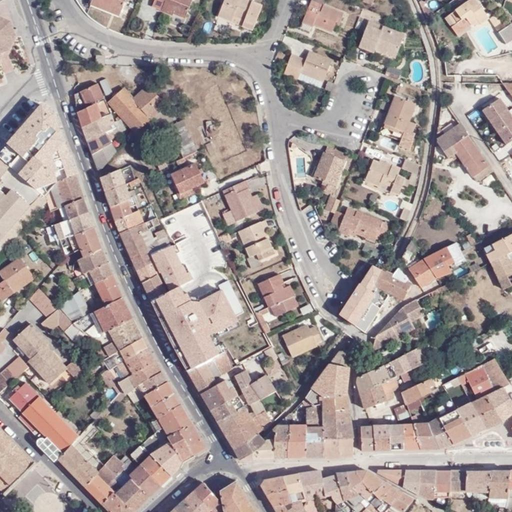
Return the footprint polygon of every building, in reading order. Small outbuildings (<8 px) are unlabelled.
[(103,5),(102,9),(110,12),(111,9),(120,13),(124,0),(91,0),(91,1),(103,5)] [(246,0),(223,0),(218,15),(231,21),(233,16),(244,20),(242,25),(252,29),(261,6),(246,0)] [(489,18),(475,0),(468,0),(445,18),(451,27),(456,35),(471,25),(480,25),(489,18)] [(313,26),(314,24),(332,32),(336,24),(338,25),(343,14),(310,1),(302,22),(313,26)] [(16,35),(11,21),(0,16),(0,53),(11,49),(16,35)] [(231,21),(242,25),(244,20),(233,16),(231,21)] [(386,54),(387,50),(396,54),(404,35),(368,21),(358,46),(373,52),(374,49),(386,54)] [(502,22),(495,27),(499,32),(506,27),(502,22)] [(511,39),(511,31),(508,25),(506,27),(499,32),(507,43),(511,39)] [(298,78),(301,71),(323,81),(331,61),(307,51),(304,59),(292,55),(285,73),(298,78)] [(97,56),(96,64),(104,64),(104,57),(97,56)] [(400,76),(401,68),(389,67),(388,75),(400,76)] [(108,93),(113,91),(107,78),(102,80),(108,93)] [(79,92),(84,104),(75,107),(82,127),(110,114),(97,83),(79,92)] [(511,83),(503,83),(511,95),(511,96),(511,83)] [(133,99),(123,88),(107,103),(134,132),(161,109),(155,103),(158,100),(147,87),(133,99)] [(414,103),(396,96),(389,114),(385,124),(394,128),(391,136),(402,141),(401,146),(406,148),(415,124),(408,122),(414,103)] [(511,117),(499,99),(483,110),(507,144),(511,140),(511,117)] [(54,127),(58,125),(54,114),(41,102),(22,124),(6,142),(0,151),(0,252),(25,227),(41,207),(49,199),(47,194),(58,181),(76,174),(71,159),(57,166),(55,161),(52,158),(61,148),(61,144),(54,127)] [(394,128),(385,124),(389,114),(385,113),(378,132),(391,136),(394,128)] [(84,134),(113,122),(110,114),(82,127),(84,134)] [(116,127),(118,133),(125,130),(121,119),(119,120),(118,116),(115,117),(116,121),(113,122),(116,127)] [(475,182),(492,172),(463,120),(436,135),(448,157),(458,151),(475,182)] [(105,132),(116,127),(113,122),(84,134),(87,141),(105,132)] [(179,149),(182,158),(197,151),(185,125),(173,131),(181,148),(179,149)] [(91,154),(111,144),(105,132),(87,141),(91,154)] [(99,172),(116,152),(111,144),(91,154),(99,172)] [(346,161),(350,152),(329,144),(327,147),(325,153),(346,161)] [(327,147),(325,146),(316,166),(319,168),(325,153),(327,147)] [(55,161),(64,151),(61,148),(52,158),(55,161)] [(341,180),(339,179),(346,161),(325,153),(319,168),(316,166),(312,175),(314,176),(314,178),(327,183),(338,187),(341,180)] [(160,155),(153,158),(160,169),(165,166),(160,155)] [(418,164),(405,159),(400,168),(411,173),(408,181),(405,179),(403,185),(407,187),(408,184),(414,186),(416,180),(418,164)] [(380,167),(381,164),(379,163),(373,161),(366,181),(399,194),(403,185),(405,179),(398,176),(400,169),(386,163),(384,169),(380,167)] [(196,165),(172,176),(180,193),(205,183),(196,165)] [(101,179),(106,193),(125,185),(120,171),(102,179),(101,179)] [(67,204),(85,197),(76,174),(58,181),(47,194),(49,199),(52,210),(61,206),(67,204)] [(129,183),(131,187),(141,182),(139,178),(136,180),(129,183)] [(250,189),(246,182),(223,192),(237,221),(258,212),(251,198),(248,191),(250,189)] [(198,190),(206,186),(205,183),(180,193),(177,195),(179,200),(198,191),(198,190)] [(335,194),(338,187),(327,183),(324,192),(331,195),(332,193),(335,194)] [(127,200),(130,198),(125,185),(106,193),(111,206),(127,200)] [(143,209),(137,196),(133,197),(137,205),(139,211),(143,209)] [(263,210),(256,196),(251,198),(258,212),(263,210)] [(331,196),(326,209),(336,213),(341,201),(331,196)] [(67,204),(61,206),(65,219),(90,211),(85,197),(67,204)] [(130,208),(137,205),(133,197),(130,198),(127,200),(130,208)] [(111,206),(116,221),(132,214),(130,208),(127,200),(111,206)] [(400,218),(410,219),(411,202),(402,201),(400,218)] [(344,217),(336,213),(331,226),(340,229),(339,232),(347,236),(348,234),(350,230),(358,233),(357,234),(366,238),(366,239),(374,242),(376,238),(383,241),(389,225),(348,208),(344,217)] [(61,238),(70,235),(95,226),(90,211),(65,219),(56,223),(58,227),(61,238)] [(141,225),(136,212),(132,214),(137,227),(141,225)] [(121,233),(137,227),(132,214),(116,221),(121,233)] [(157,218),(141,225),(137,227),(121,233),(125,242),(149,231),(148,230),(160,225),(158,221),(157,218)] [(266,228),(263,222),(239,232),(250,257),(259,253),(261,259),(276,252),(273,247),(271,248),(263,230),(266,228)] [(78,250),(82,248),(86,257),(103,248),(95,226),(70,235),(72,240),(74,240),(78,250)] [(125,242),(133,259),(149,252),(147,246),(158,240),(163,250),(169,247),(173,253),(163,231),(151,236),(149,231),(125,242)] [(511,234),(484,249),(491,263),(507,255),(511,252),(511,234)] [(61,238),(63,244),(72,240),(70,235),(61,238)] [(414,258),(417,248),(412,239),(401,258),(422,289),(436,279),(437,279),(424,260),(417,263),(414,258)] [(147,246),(149,252),(155,263),(160,274),(161,274),(178,264),(173,253),(169,247),(163,250),(158,240),(147,246)] [(451,272),(449,266),(465,258),(463,255),(461,251),(457,243),(424,260),(437,279),(439,277),(438,274),(444,271),(446,275),(448,274),(451,272)] [(463,255),(473,250),(471,247),(461,251),(463,255)] [(108,262),(106,256),(103,248),(86,257),(80,259),(83,266),(86,273),(108,262)] [(269,265),(288,258),(285,250),(266,258),(269,265)] [(149,252),(133,259),(138,271),(155,263),(149,252)] [(494,268),(504,290),(511,286),(511,265),(511,266),(507,255),(491,263),(494,268)] [(0,283),(0,296),(2,300),(14,292),(11,288),(32,274),(21,257),(0,272),(5,280),(0,283)] [(237,303),(214,257),(185,271),(190,282),(194,290),(205,284),(219,312),(237,303)] [(77,269),(83,266),(80,259),(75,262),(75,266),(77,269)] [(114,274),(111,268),(108,262),(86,273),(82,275),(85,280),(89,278),(94,275),(97,282),(114,274)] [(478,262),(469,266),(472,272),(480,268),(478,262)] [(155,263),(138,271),(144,283),(158,275),(160,274),(155,263)] [(167,294),(152,301),(159,316),(186,304),(179,288),(190,282),(185,271),(181,263),(178,264),(161,274),(164,281),(162,282),(167,294)] [(371,283),(374,284),(375,285),(382,270),(372,265),(363,279),(371,283)] [(406,281),(407,278),(402,270),(398,270),(397,271),(395,276),(384,271),(382,270),(375,285),(374,286),(390,293),(404,300),(411,284),(406,281)] [(14,292),(34,278),(32,274),(11,288),(14,292)] [(97,282),(106,300),(108,305),(124,297),(114,274),(97,282)] [(158,275),(144,283),(152,301),(167,294),(162,282),(158,275)] [(259,285),(270,308),(272,307),(277,305),(282,314),(298,308),(293,297),(290,299),(285,289),(283,290),(281,285),(283,284),(279,275),(259,285)] [(362,299),(371,283),(363,279),(359,285),(354,294),(362,299)] [(193,315),(196,319),(205,314),(194,290),(190,282),(179,288),(186,304),(191,316),(193,315)] [(452,282),(441,288),(436,290),(439,296),(456,287),(454,282),(452,282)] [(60,308),(41,286),(33,295),(51,316),(60,308)] [(295,297),(290,287),(285,289),(290,299),(293,297),(295,297)] [(134,318),(126,302),(124,297),(108,305),(100,309),(92,313),(90,309),(80,290),(62,306),(76,322),(75,323),(79,328),(86,332),(97,324),(102,334),(134,318)] [(108,305),(106,300),(98,304),(100,309),(108,305)] [(402,308),(377,336),(372,350),(413,330),(409,323),(424,315),(416,300),(402,308)] [(100,309),(98,304),(90,309),(92,313),(100,309)] [(159,316),(165,329),(191,316),(186,304),(159,316)] [(282,314),(277,305),(272,307),(276,317),(282,314)] [(345,319),(351,310),(345,306),(339,316),(345,319)] [(75,323),(73,321),(60,308),(51,316),(42,323),(51,333),(60,325),(72,339),(73,340),(74,341),(75,341),(77,341),(78,341),(80,340),(85,335),(92,340),(94,340),(97,341),(101,341),(105,347),(93,354),(98,364),(103,360),(113,355),(102,334),(97,324),(86,332),(79,328),(75,323)] [(122,350),(143,337),(134,318),(102,334),(113,355),(116,354),(122,350)] [(428,328),(439,325),(438,319),(426,322),(428,328)] [(167,333),(176,349),(195,339),(187,323),(167,333)] [(49,343),(32,324),(30,326),(14,340),(19,345),(26,353),(32,359),(29,361),(51,385),(68,369),(76,378),(84,373),(74,360),(67,367),(47,345),(49,343)] [(223,337),(226,335),(222,326),(214,330),(202,336),(212,354),(226,346),(223,337)] [(5,327),(0,333),(0,355),(8,346),(3,341),(11,332),(5,327)] [(319,334),(313,337),(310,330),(308,327),(284,337),(292,357),(317,346),(316,343),(322,341),(319,334)] [(319,334),(316,327),(310,330),(313,337),(319,334)] [(262,328),(249,336),(253,343),(266,335),(262,328)] [(236,361),(228,345),(226,346),(212,354),(202,336),(195,339),(176,349),(188,371),(205,362),(224,351),(233,368),(239,365),(236,361)] [(122,350),(128,359),(148,348),(143,337),(122,350)] [(441,351),(435,339),(391,363),(398,377),(414,370),(447,352),(445,349),(441,351)] [(18,346),(25,354),(26,353),(19,345),(18,346)] [(156,362),(151,353),(148,348),(128,359),(121,364),(110,370),(119,383),(156,362)] [(278,358),(273,349),(266,352),(272,362),(264,367),(267,373),(280,365),(276,359),(278,358)] [(205,362),(214,379),(233,368),(224,351),(205,362)] [(349,368),(348,353),(341,351),(327,370),(349,368)] [(282,353),(278,355),(283,366),(289,363),(287,359),(286,360),(282,353)] [(110,370),(121,364),(116,354),(113,355),(103,360),(109,368),(110,370)] [(511,378),(511,369),(503,355),(495,359),(508,381),(511,378)] [(0,393),(23,372),(30,366),(21,356),(2,373),(0,374),(0,393)] [(468,397),(468,398),(471,403),(486,429),(502,421),(487,395),(504,388),(510,385),(508,381),(495,359),(475,370),(458,378),(462,386),(469,382),(474,394),(468,397)] [(128,393),(135,402),(147,395),(141,385),(162,372),(156,362),(119,383),(120,384),(125,390),(128,393)] [(217,385),(214,379),(205,362),(188,371),(201,394),(217,385)] [(398,377),(391,363),(373,372),(358,378),(357,384),(359,391),(382,382),(384,384),(395,378),(398,377)] [(110,370),(109,368),(100,375),(110,388),(113,386),(119,396),(125,390),(120,384),(119,383),(110,370)] [(324,397),(346,395),(349,368),(327,370),(316,385),(304,400),(311,406),(324,397)] [(236,375),(242,389),(252,384),(245,370),(236,375)] [(147,395),(168,382),(162,372),(141,385),(147,395)] [(250,405),(260,399),(276,391),(266,376),(252,384),(242,389),(244,393),(250,405)] [(438,388),(443,386),(445,384),(441,376),(434,379),(438,388)] [(398,389),(400,388),(395,378),(384,384),(382,382),(359,391),(365,410),(393,399),(391,392),(398,389)] [(462,386),(458,378),(445,384),(443,386),(445,389),(448,394),(463,387),(462,386)] [(232,383),(226,380),(217,385),(201,394),(210,409),(238,396),(237,394),(232,383)] [(431,380),(403,393),(406,404),(419,398),(427,393),(436,389),(431,380)] [(33,432),(59,459),(60,458),(84,432),(61,409),(57,412),(27,382),(21,388),(18,385),(15,389),(17,391),(10,399),(24,413),(19,418),(33,432)] [(175,393),(170,386),(168,382),(147,395),(154,406),(175,393)] [(433,399),(441,394),(440,392),(438,388),(436,389),(427,393),(435,407),(437,407),(433,399)] [(502,421),(511,413),(511,402),(504,388),(487,395),(502,421)] [(100,423),(128,393),(125,390),(119,396),(111,403),(108,407),(96,419),(100,423)] [(181,404),(175,393),(154,406),(156,411),(160,417),(181,404)] [(425,412),(435,407),(427,393),(419,398),(422,406),(425,412)] [(351,424),(346,395),(324,397),(324,426),(326,425),(351,424)] [(232,414),(245,407),(238,396),(210,409),(217,421),(232,414)] [(324,397),(311,406),(304,400),(302,402),(307,408),(307,418),(307,421),(303,421),(303,427),(291,427),(287,458),(304,458),(306,439),(307,429),(307,427),(324,426),(324,397)] [(410,413),(422,406),(419,398),(406,404),(410,413)] [(111,403),(107,399),(90,415),(95,420),(96,419),(108,407),(111,403)] [(258,413),(260,415),(265,412),(266,411),(260,399),(250,405),(255,415),(258,413)] [(452,401),(436,409),(441,418),(457,410),(452,401)] [(471,403),(457,410),(472,436),(486,429),(471,403)] [(181,431),(193,424),(181,404),(160,417),(156,411),(145,418),(155,434),(165,428),(171,438),(181,431)] [(410,413),(406,404),(403,405),(394,409),(399,421),(412,417),(410,413)] [(259,433),(254,423),(245,407),(232,414),(217,421),(234,449),(259,433)] [(280,410),(272,417),(274,421),(282,413),(280,410)] [(455,445),(472,436),(457,410),(441,418),(455,445)] [(265,412),(260,415),(258,413),(255,415),(264,431),(272,424),(265,412)] [(288,423),(293,418),(289,414),(284,420),(288,423)] [(417,418),(413,420),(414,424),(421,449),(439,449),(429,424),(428,420),(426,421),(426,424),(420,425),(417,418)] [(441,418),(429,424),(439,449),(455,445),(441,418)] [(291,427),(288,423),(284,420),(274,429),(274,458),(287,458),(291,427)] [(99,429),(92,423),(84,432),(60,458),(86,484),(97,473),(108,484),(115,478),(125,467),(123,465),(124,463),(114,456),(105,465),(85,444),(99,429)] [(194,453),(206,446),(193,424),(181,431),(194,453)] [(324,426),(324,428),(324,440),(338,440),(353,439),(351,424),(326,425),(324,426)] [(421,449),(414,424),(403,425),(405,450),(421,449)] [(405,450),(403,425),(390,426),(391,451),(405,450)] [(391,451),(390,426),(374,427),(375,451),(391,451)] [(35,462),(34,463),(19,447),(0,427),(0,486),(2,489),(1,490),(7,496),(9,494),(9,492),(12,488),(14,489),(17,486),(16,485),(27,474),(28,475),(31,472),(30,471),(35,466),(35,467),(38,465),(35,462)] [(375,451),(374,427),(362,427),(362,452),(375,451)] [(183,459),(194,453),(181,431),(171,438),(165,428),(155,434),(141,446),(172,475),(176,472),(183,459)] [(304,458),(324,458),(324,440),(324,428),(307,429),(306,439),(304,458)] [(263,439),(265,442),(253,451),(253,459),(274,458),(274,429),(263,439)] [(253,451),(265,442),(263,439),(261,436),(260,435),(259,433),(234,449),(240,459),(253,459),(253,451)] [(337,457),(353,457),(353,439),(338,440),(337,457)] [(324,440),(324,458),(337,457),(338,440),(324,440)] [(142,465),(161,485),(172,475),(141,446),(132,454),(142,465)] [(138,468),(129,459),(124,463),(123,465),(125,467),(151,496),(161,485),(142,465),(138,468)] [(134,511),(151,496),(125,467),(115,478),(120,484),(114,491),(134,511)] [(380,511),(385,511),(390,506),(402,493),(398,491),(388,485),(366,470),(358,472),(374,493),(377,497),(380,500),(382,499),(387,503),(379,510),(380,511)] [(323,480),(321,471),(299,474),(307,500),(303,507),(306,511),(322,511),(320,505),(319,498),(326,497),(323,480)] [(406,471),(399,471),(379,471),(378,472),(398,483),(404,486),(406,471)] [(421,471),(406,471),(404,486),(419,494),(421,471)] [(427,499),(435,499),(437,471),(421,471),(419,494),(427,499)] [(435,499),(450,498),(450,491),(451,471),(437,471),(435,499)] [(486,491),(485,498),(490,499),(490,497),(492,471),(477,471),(451,471),(450,491),(486,491)] [(509,489),(511,471),(492,471),(490,497),(508,498),(509,489)] [(368,500),(374,493),(358,472),(347,473),(349,485),(366,499),(368,500)] [(114,491),(120,484),(115,478),(108,484),(97,473),(86,484),(103,502),(114,491)] [(366,499),(349,485),(347,473),(337,474),(337,476),(345,500),(356,511),(355,511),(369,511),(366,508),(361,503),(366,499)] [(307,500),(299,474),(284,477),(287,490),(292,503),(301,501),(307,500)] [(336,503),(345,500),(337,476),(323,480),(326,497),(332,496),(333,500),(336,503)] [(264,481),(262,485),(267,494),(287,490),(284,477),(264,481)] [(256,511),(238,482),(221,492),(222,501),(225,511),(256,511)] [(216,495),(205,483),(196,491),(212,509),(222,501),(221,492),(216,495)] [(274,507),(292,503),(287,490),(267,494),(274,507)] [(103,502),(112,511),(133,511),(134,511),(114,491),(103,502)] [(225,511),(222,501),(212,509),(196,491),(186,500),(196,511),(225,511)] [(372,503),(371,502),(377,497),(374,493),(368,500),(366,499),(361,503),(366,508),(372,503)] [(404,511),(414,500),(408,496),(402,493),(390,506),(385,511),(404,511)] [(377,497),(371,502),(372,503),(379,510),(387,503),(382,499),(380,500),(377,497)] [(490,499),(489,505),(507,507),(508,498),(490,497),(490,499)] [(196,511),(186,500),(176,509),(177,511),(196,511)] [(306,511),(303,507),(301,501),(292,503),(274,507),(277,511),(306,511)] [(377,511),(379,510),(372,503),(366,508),(369,511),(377,511)]
